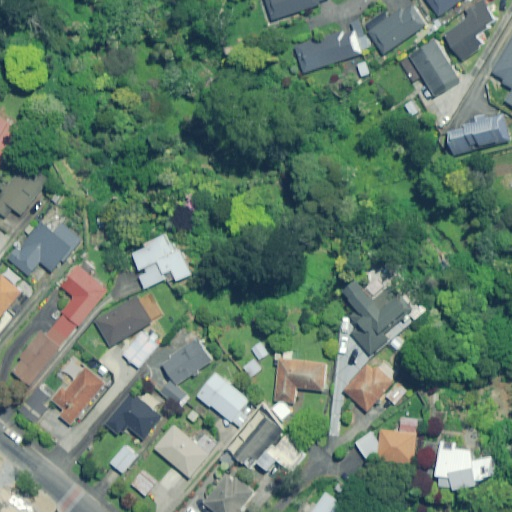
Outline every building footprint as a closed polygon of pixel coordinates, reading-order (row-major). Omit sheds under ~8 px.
[(267,0),(275,22),(320,6),(319,4),(329,1),(328,0),(267,0)] [(426,0),(439,18),(463,0),(426,0)] [(478,0),(452,18),(458,27),(445,36),(463,63),(486,47),(480,38),(500,24),(490,8),(483,0),(478,0)] [(370,33),(385,55),(426,28),(411,5),(370,33)] [(298,49),(306,74),(364,55),(363,52),(372,50),(367,36),(358,39),(354,29),(298,49)] [(411,56),(436,97),(461,82),(436,41),(411,56)] [(511,92),(506,103),(511,106),(511,42),(492,77),(511,89),(511,92)] [(428,119),(416,99),(399,109),(411,129),(428,119)] [(0,165),(21,132),(25,125),(3,111),(0,115),(0,165)] [(506,142),(499,118),(449,133),(456,157),(506,142)] [(0,195),(0,214),(6,218),(13,209),(24,218),(61,171),(35,151),(0,195)] [(72,257),(85,241),(66,226),(69,221),(54,209),(42,224),(28,242),(24,239),(7,260),(31,278),(41,265),(53,274),(69,254),(72,257)] [(179,282),(194,275),(185,255),(182,256),(180,251),(176,253),(168,235),(132,251),(142,272),(137,274),(145,291),(168,280),(166,275),(174,272),(179,282)] [(63,349),(61,347),(78,326),(79,327),(108,291),(87,275),(92,269),(80,260),(59,286),(74,297),(45,334),(42,332),(11,371),(32,388),(63,349)] [(351,319),(358,327),(353,332),(357,337),(355,339),(371,356),(384,345),(380,340),(413,310),(380,274),(365,288),(351,301),(360,310),(351,319)] [(0,320),(22,293),(1,276),(0,277),(0,320)] [(152,323),(136,299),(95,325),(111,349),(152,323)] [(159,347),(143,333),(124,356),(139,369),(159,347)] [(162,393),(177,408),(188,396),(179,387),(194,377),(195,378),(201,373),(200,371),(213,362),(198,340),(161,364),(172,382),(162,393)] [(268,356),(261,345),(253,350),(259,361),(268,356)] [(281,358),(277,401),(298,403),(299,388),(327,390),(330,363),(281,358)] [(262,370),(253,359),(244,368),(253,378),(262,370)] [(375,405),(377,406),(382,400),(381,399),(384,395),(395,406),(406,394),(378,368),(376,370),(370,364),(344,392),(368,413),(375,405)] [(107,385),(86,368),(66,391),(62,388),(52,400),(64,411),(59,417),(71,427),(107,385)] [(217,374),(197,398),(211,409),(213,407),(240,430),(249,418),(242,412),(250,401),(217,374)] [(20,413),(35,424),(47,410),(43,407),(49,399),(38,391),(20,413)] [(162,419),(132,394),(105,426),(120,438),(128,428),(143,441),(162,419)] [(265,403),(226,450),(251,471),(268,451),(288,468),(301,452),(265,403)] [(295,410),(289,404),(279,404),(273,409),(283,421),(295,410)] [(381,431),(381,445),(372,432),(355,443),(368,463),(380,454),(380,463),(417,465),(419,419),(401,418),(400,432),(381,431)] [(190,479),(218,446),(204,434),(196,444),(174,427),(155,450),(190,479)] [(461,444),(445,442),(441,487),(459,491),(483,487),(497,477),(498,457),(478,461),(476,451),(460,449),(461,444)] [(137,457),(126,447),(111,464),(122,474),(137,457)] [(157,484),(144,472),(132,485),(145,497),(157,484)] [(204,505),(212,511),(243,511),(245,511),(242,509),(254,494),(254,493),(229,473),(204,505)] [(347,511),(349,510),(327,494),(313,511),(347,511)]
